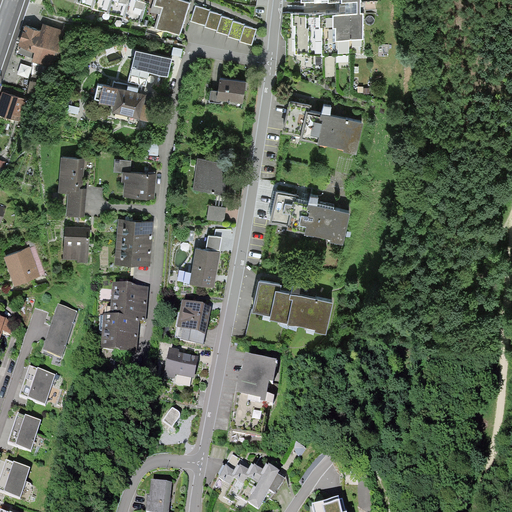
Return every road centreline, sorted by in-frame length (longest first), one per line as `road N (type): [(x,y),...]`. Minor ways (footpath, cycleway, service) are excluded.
road 1 (residential): [(271,63),(200,465)]
road 2 (residential): [(271,63),(199,48),(189,54),(171,124),(148,354)]
road 3 (track): [(511,215),(503,388),(475,511)]
road 4 (residential): [(290,511),(346,447),(371,463),(391,511)]
road 5 (residential): [(0,428),(38,313)]
